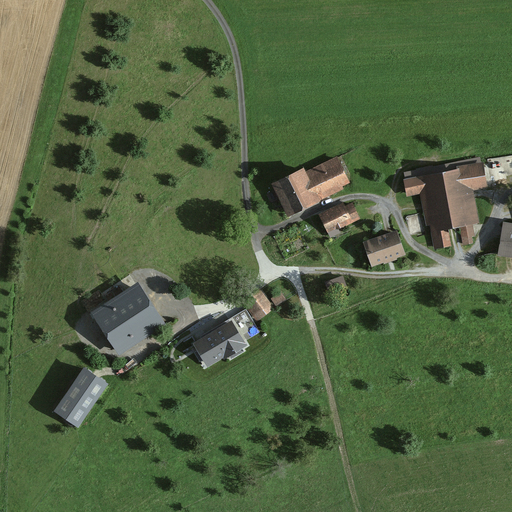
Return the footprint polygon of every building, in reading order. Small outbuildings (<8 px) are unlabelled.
[(297,166),(268,179),(285,216),(354,185),(340,154),(300,172),(297,166)] [(473,190),(489,187),(483,156),(401,172),(405,194),(420,192),(432,254),(448,251),(444,229),(457,226),(461,246),(475,243),(471,223),(479,221),(473,190)] [(352,200),(316,214),(325,235),(361,220),(352,200)] [(511,260),(511,224),(501,223),(495,257),(511,260)] [(392,228),(357,240),(366,267),(401,255),(392,228)] [(173,243),(153,264),(199,306),(251,250),(229,229),(217,241),(206,231),(188,250),(173,243)] [(344,276),(325,283),(329,293),(347,285),(344,276)] [(163,323),(134,280),(86,311),(115,355),(163,323)] [(276,287),(250,303),(260,318),(285,303),(276,287)] [(229,317),(192,342),(209,368),(247,343),(229,317)] [(160,357),(135,372),(142,385),(168,369),(160,357)] [(102,385),(75,366),(46,409),(74,427),(102,385)]
